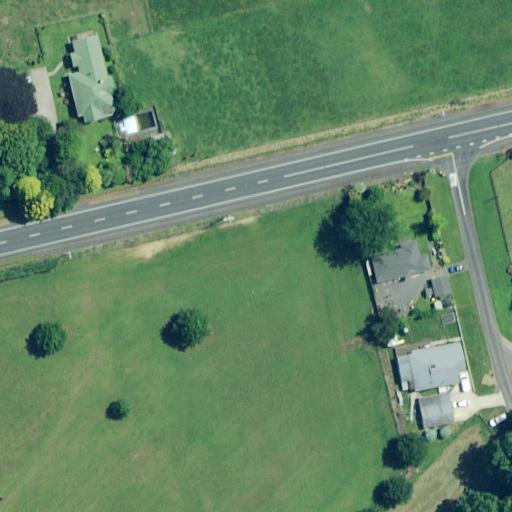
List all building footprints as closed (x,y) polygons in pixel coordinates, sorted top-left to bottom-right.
[(109,117),(117,105),(116,101),(111,102),(110,97),(115,96),(110,76),(104,78),(94,36),(69,41),(71,52),(66,53),(69,66),(73,65),(74,72),(65,75),(74,118),(80,116),(81,123),(109,117)] [(33,105),(28,77),(17,79),(22,107),(33,105)] [(415,240),(396,244),(397,247),(366,254),(373,283),(428,271),(425,254),(418,256),(415,240)] [(449,294),(445,276),(429,279),(433,298),(449,294)] [(394,335),(383,338),(386,349),(397,346),(394,335)] [(408,391),(413,390),(413,392),(456,383),(454,371),(462,370),(456,343),(406,353),(406,355),(395,357),(400,384),(407,382),(408,391)] [(451,423),(446,394),(417,400),(421,428),(451,423)]
